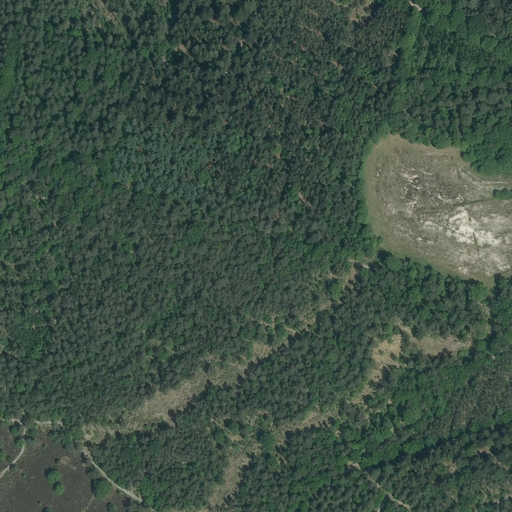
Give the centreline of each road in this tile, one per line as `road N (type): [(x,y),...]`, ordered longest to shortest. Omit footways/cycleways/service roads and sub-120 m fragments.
road 1 (track): [(0,155),(511,320)]
road 2 (track): [(419,417),(360,364),(293,331),(223,318),(142,338),(110,337),(90,361),(45,372)]
road 3 (track): [(265,0),(225,79),(63,44),(72,0)]
road 4 (track): [(225,79),(357,110),(316,256)]
road 5 (track): [(511,343),(299,511)]
road 6 (track): [(0,182),(54,317),(29,418)]
road 7 (track): [(346,475),(511,424)]
road 8 (track): [(29,418),(62,424),(95,466),(160,511)]
road 9 (track): [(142,60),(100,187)]
road 10 (track): [(511,52),(398,0)]
